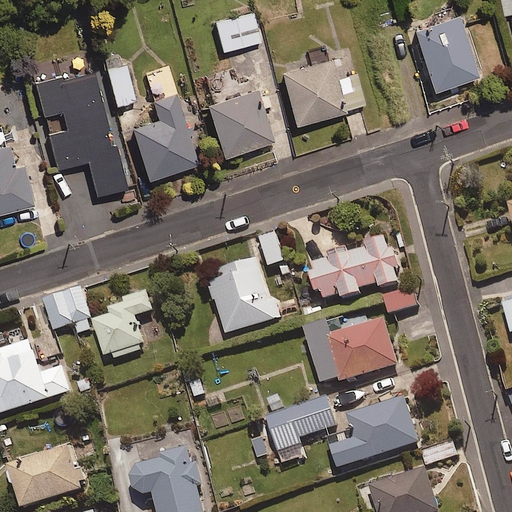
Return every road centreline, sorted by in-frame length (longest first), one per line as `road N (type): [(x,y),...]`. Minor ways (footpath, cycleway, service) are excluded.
road 1 (residential): [(0,286),(417,150)]
road 2 (residential): [(417,150),(509,511)]
